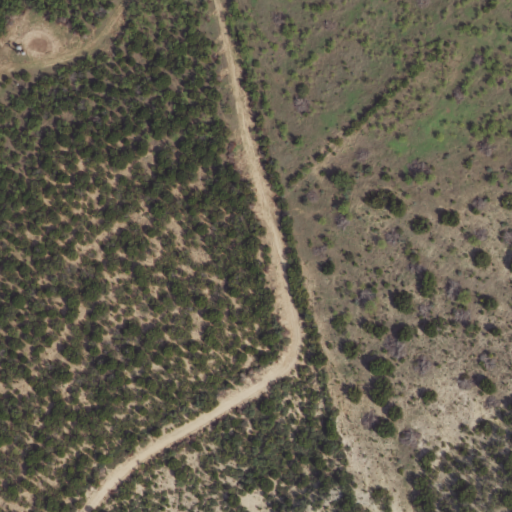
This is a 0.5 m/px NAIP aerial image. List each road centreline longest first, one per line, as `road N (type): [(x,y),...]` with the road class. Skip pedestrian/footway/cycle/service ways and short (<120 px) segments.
road 1 (track): [(280,295),(280,356),(240,422),(96,511)]
road 2 (track): [(280,295),(213,0)]
